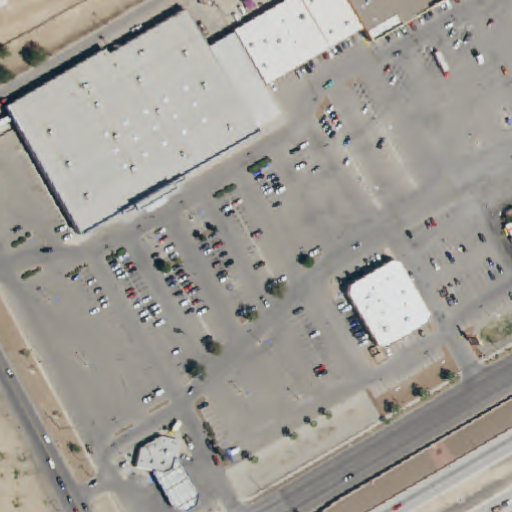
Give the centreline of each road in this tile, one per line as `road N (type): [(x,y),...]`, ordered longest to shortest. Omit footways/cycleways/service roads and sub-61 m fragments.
road 1 (secondary): [(511,369),(270,511)]
road 2 (secondary): [(0,364),(79,511)]
road 3 (motorway): [(511,446),(398,511)]
